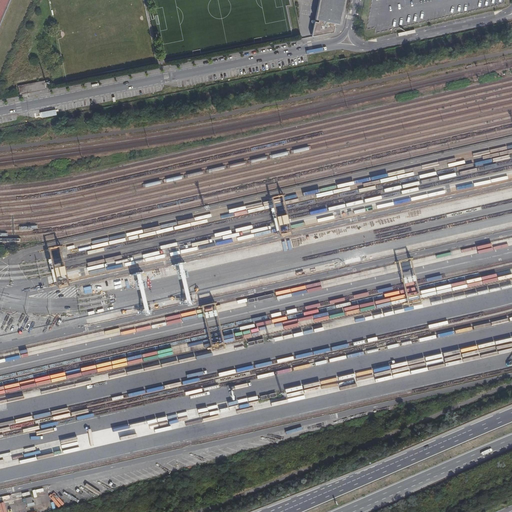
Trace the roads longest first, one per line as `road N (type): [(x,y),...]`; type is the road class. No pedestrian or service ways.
road 1 (unclassified): [(0,111),(346,43)]
road 2 (unclassified): [(511,385),(195,511)]
road 3 (trunk): [(511,415),(286,511)]
road 4 (trunk): [(350,511),(511,440)]
road 5 (unclassified): [(346,43),(366,46),(511,13)]
